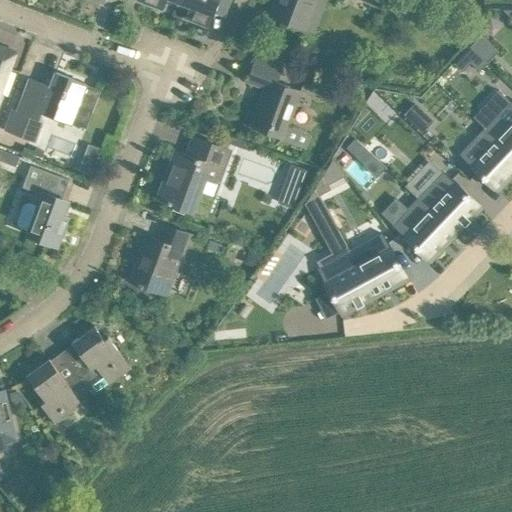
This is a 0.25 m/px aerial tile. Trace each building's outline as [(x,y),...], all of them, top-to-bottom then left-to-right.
[(178,0),(178,1),(190,6),(186,17),(208,25),(215,6),(226,10),(229,0),(178,0)] [(305,27),(315,0),(276,0),(271,15),(305,27)] [(511,9),(503,9),(511,18),(511,9)] [(481,34),(470,45),(487,62),(499,51),(481,34)] [(0,104),(4,95),(0,93),(0,89),(9,67),(15,50),(0,44),(0,104)] [(462,71),(470,62),(479,71),(487,62),(470,45),(453,62),(462,71)] [(258,105),(250,126),(283,138),(301,90),(277,81),(282,66),(256,56),(246,80),(268,89),(261,106),(258,105)] [(13,109),(5,130),(34,141),(42,120),(39,119),(41,112),(71,123),(77,107),(92,113),(100,90),(85,84),(86,83),(56,71),(50,86),(30,78),(17,111),(13,109)] [(499,90),(474,116),(485,127),(511,152),(511,102),(510,101),(499,90)] [(433,120),(415,102),(403,114),(422,132),(433,120)] [(511,174),(511,152),(485,127),(473,139),(483,148),(469,162),(498,190),(511,174)] [(372,154),(355,137),(346,146),(364,163),(372,154)] [(193,156),(179,151),(168,180),(165,180),(158,198),(192,211),(192,210),(208,216),(209,213),(208,212),(213,197),(199,192),(205,176),(218,181),(230,149),(200,138),(193,156)] [(25,146),(22,153),(33,157),(34,153),(42,157),(44,150),(36,147),(34,150),(25,146)] [(0,148),(0,160),(16,166),(20,156),(0,148)] [(291,164),(277,202),(292,208),(306,170),(291,164)] [(38,206),(30,202),(26,203),(23,205),(18,221),(18,224),(21,227),(29,230),(28,234),(57,245),(67,217),(62,215),(68,200),(62,198),(69,179),(30,165),(22,187),(43,194),(38,206)] [(443,171),(418,197),(456,234),(481,207),(443,171)] [(456,234),(418,197),(408,207),(393,224),(430,260),(456,234)] [(147,235),(130,280),(162,292),(176,255),(182,258),(191,234),(164,224),(159,240),(147,235)] [(382,233),(350,250),(375,296),(407,279),(382,233)] [(350,250),(317,267),(342,314),(375,296),(350,250)] [(89,390),(90,389),(93,394),(108,383),(109,384),(131,368),(107,335),(104,338),(94,325),(72,342),(79,352),(68,359),(62,351),(62,352),(74,370),(89,390)] [(89,390),(74,370),(64,378),(49,358),(26,374),(45,400),(41,403),(55,422),(80,403),(77,399),(89,390)] [(0,457),(8,455),(2,428),(13,425),(5,389),(0,390),(0,457)] [(70,493),(84,480),(75,471),(61,484),(70,493)]
